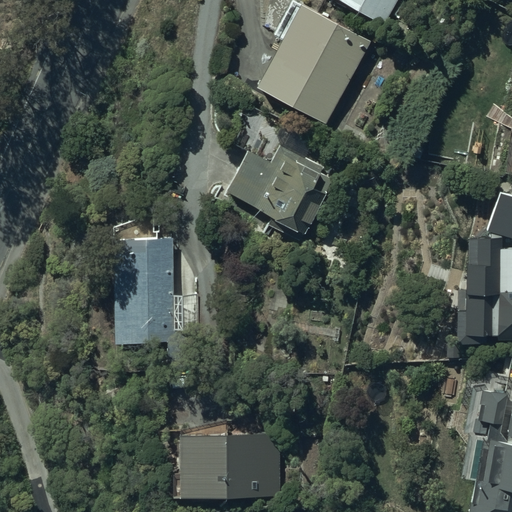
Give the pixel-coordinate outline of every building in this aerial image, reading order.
[(278,38),(252,85),(323,124),(369,41),(294,0),(289,0),(271,34),(278,38)] [(340,0),(382,23),(394,0),(340,0)] [(324,165),(305,154),(309,145),(279,128),(271,144),(275,147),(268,160),(256,153),(251,150),(268,119),(252,110),(241,130),(239,129),(231,144),(242,151),(221,190),(269,217),(269,218),(294,232),(295,231),(302,235),(333,179),(320,171),(324,165)] [(511,198),(494,193),(482,229),(486,231),(486,236),(463,235),(463,260),(460,260),(460,307),(453,307),(452,342),(485,343),(485,334),(494,334),(494,339),(511,339),(511,245),(500,245),(500,235),(511,239),(511,198)] [(172,237),(113,238),(115,342),(176,340),(176,328),(200,328),(199,293),(174,293),(172,237)] [(507,395),(479,389),(472,417),(487,420),(482,439),(476,437),(467,481),(469,481),(462,511),(511,511),(511,389),(511,390),(502,433),(499,432),(507,395)] [(172,473),(173,496),(275,494),(273,432),(178,434),(179,473),(172,473)]
